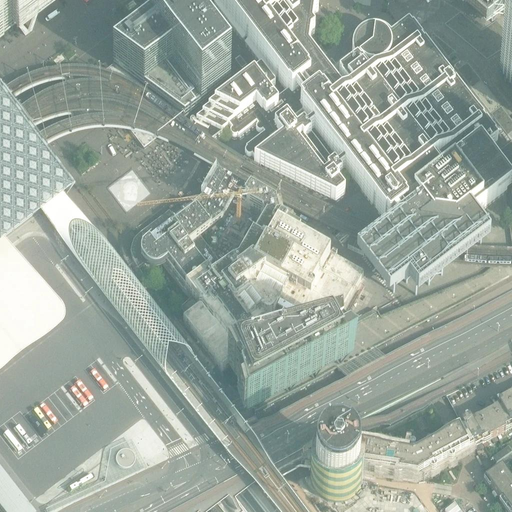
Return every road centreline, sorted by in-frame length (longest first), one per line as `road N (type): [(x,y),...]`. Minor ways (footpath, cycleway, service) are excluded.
road 1 (unclassified): [(511,284),(244,428),(278,472),(511,346)]
road 2 (tertiary): [(511,316),(244,462),(122,511)]
road 3 (tertiary): [(178,511),(511,333)]
